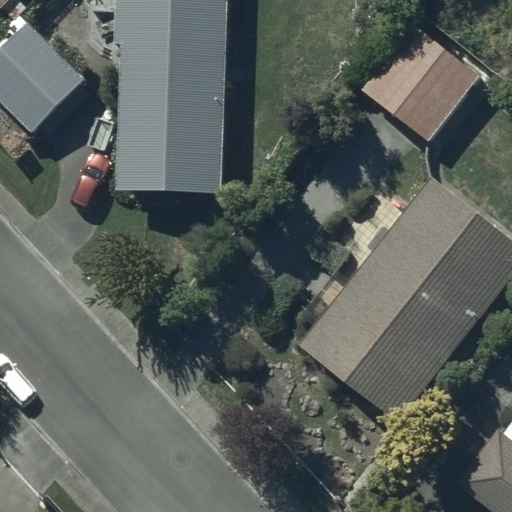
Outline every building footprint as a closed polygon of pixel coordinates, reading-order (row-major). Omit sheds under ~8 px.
[(123,0),(123,35),(130,36),(125,179),(231,183),(237,0),(123,0)] [(488,71),(420,13),(366,77),(434,134),(488,71)] [(91,70),(33,14),(0,49),(0,87),(39,125),(91,70)] [(511,275),(511,224),(438,167),(307,336),(406,412),(511,275)] [(511,511),(511,419),(507,426),(500,420),(460,473),(509,511),(511,511)]
